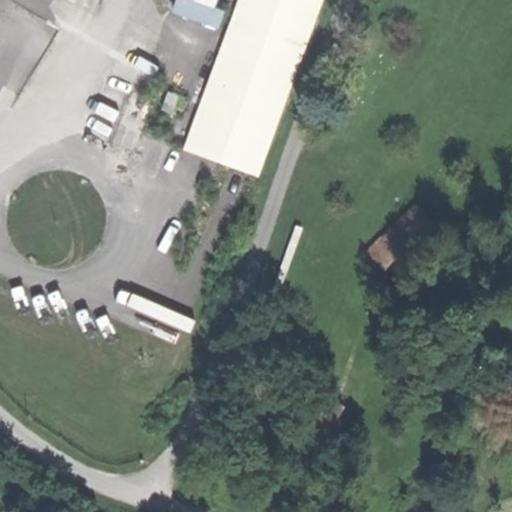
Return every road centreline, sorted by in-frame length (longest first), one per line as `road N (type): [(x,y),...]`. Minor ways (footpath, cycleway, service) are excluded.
road 1 (unknown): [(119,493),(347,0)]
road 2 (unclassified): [(0,418),(85,479),(167,511)]
